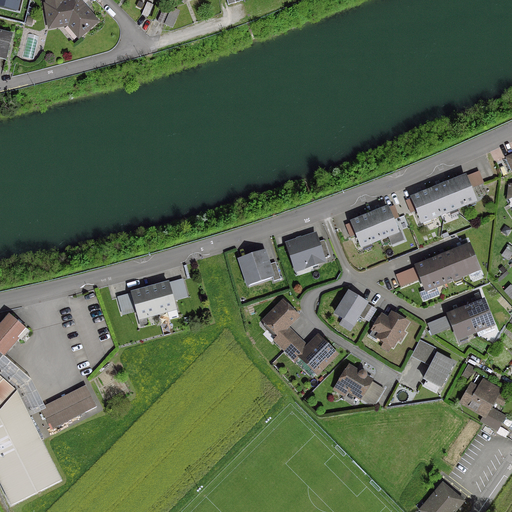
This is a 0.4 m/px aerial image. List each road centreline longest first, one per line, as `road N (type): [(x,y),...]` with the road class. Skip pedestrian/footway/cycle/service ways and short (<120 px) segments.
road 1 (residential): [(511,129),(251,234),(0,302)]
road 2 (unknown): [(316,211),(352,275),(411,311),(444,304)]
road 3 (unknown): [(352,275),(310,296),(307,309),(392,374)]
road 4 (residential): [(140,48),(0,87)]
